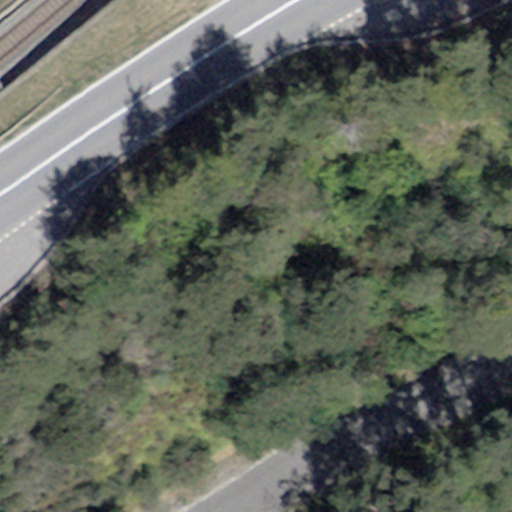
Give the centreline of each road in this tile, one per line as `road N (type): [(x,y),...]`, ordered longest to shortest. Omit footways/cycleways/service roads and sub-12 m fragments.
road 1 (secondary): [(0,195),(297,0)]
road 2 (unclassified): [(253,511),(326,463),(511,367)]
